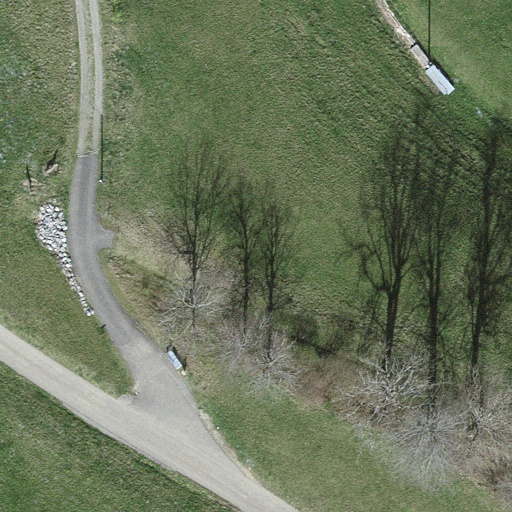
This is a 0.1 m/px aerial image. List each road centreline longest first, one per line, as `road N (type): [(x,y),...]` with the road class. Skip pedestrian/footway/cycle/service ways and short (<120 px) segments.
road 1 (track): [(91,0),(96,37),(85,204),(93,265),(109,313),(196,460)]
road 2 (track): [(0,341),(268,511)]
